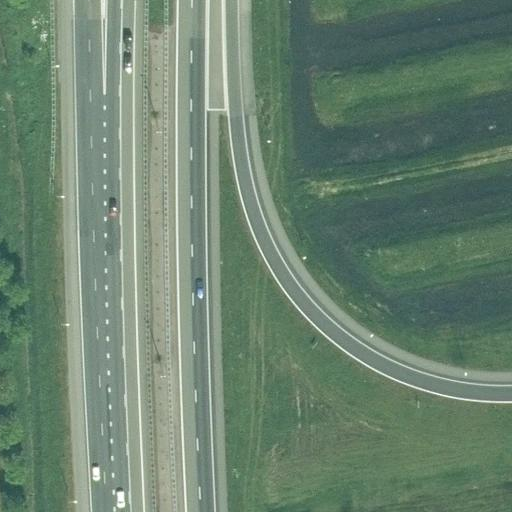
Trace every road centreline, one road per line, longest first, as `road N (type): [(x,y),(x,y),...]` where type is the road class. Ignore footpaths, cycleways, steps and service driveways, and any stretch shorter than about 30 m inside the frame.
road 1 (motorway): [(511,395),(442,388),(370,360),(333,333),(273,263),(242,175),(228,0)]
road 2 (motorway): [(199,511),(191,0)]
road 3 (motorway): [(111,94),(122,511)]
